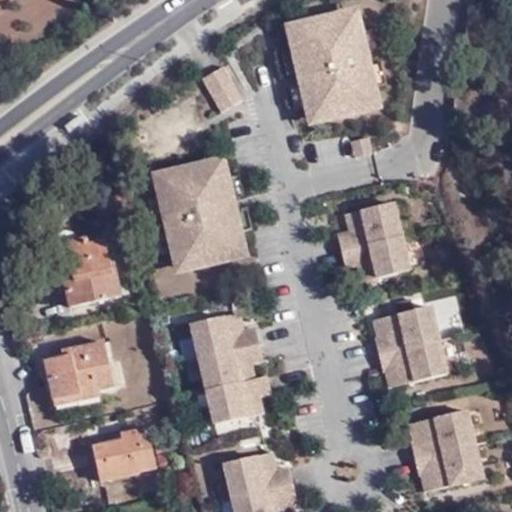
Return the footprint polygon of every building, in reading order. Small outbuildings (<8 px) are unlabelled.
[(308,119),(326,114),(328,121),(361,113),(360,106),(378,102),(375,86),(370,67),(366,52),(362,33),(358,16),(340,21),(338,14),(305,22),(306,29),(287,34),(292,53),(297,73),(300,86),(304,106),(308,119)] [(376,50),(372,30),(362,33),(366,52),(376,50)] [(297,73),(292,53),(283,55),(287,75),(297,73)] [(384,84),(380,65),(370,67),(375,86),(384,84)] [(223,68),(202,80),(221,113),(242,101),(223,68)] [(304,106),(300,86),(290,89),(295,108),(304,106)] [(371,154),(367,138),(351,142),(355,158),(371,154)] [(227,255),(246,250),(241,231),(236,211),(235,209),(233,198),(228,178),(225,166),(206,170),(205,164),(172,171),(173,178),(155,183),(158,199),(163,218),(167,232),(171,252),(175,268),(194,263),(195,270),(228,262),(227,255)] [(242,196),(238,176),(228,178),(233,198),(242,196)] [(163,218),(158,199),(149,201),(154,220),(163,218)] [(402,237),(393,204),(351,214),(356,232),(351,233),(338,236),(342,252),(402,237)] [(250,229),(246,209),(236,211),(241,231),(250,229)] [(356,232),(351,214),(346,215),(351,233),(356,232)] [(171,252),(167,232),(157,235),(162,254),(171,252)] [(410,272),(402,237),(342,252),(345,267),(359,264),(363,263),(368,281),(410,272)] [(122,299),(117,276),(110,278),(103,245),(89,248),(88,242),(67,246),(75,290),(67,292),(71,311),(122,299)] [(368,281),(363,263),(359,264),(363,283),(368,281)] [(439,341),(431,307),(379,319),(384,338),(379,339),(376,340),(379,355),(439,341)] [(243,333),(238,314),(233,315),(238,334),(243,333)] [(200,359),(260,345),(256,330),(243,333),(238,334),(233,315),(191,325),(200,359)] [(384,338),(379,319),(375,321),(379,339),(384,338)] [(448,375),(439,341),(379,355),(383,370),(387,370),(391,368),(396,387),(448,375)] [(249,382),(245,365),(250,363),(263,360),(260,345),(200,359),(207,392),(249,382)] [(44,359),(53,406),(99,395),(111,392),(102,347),(44,359)] [(254,380),(250,363),(245,365),(249,382),(254,380)] [(396,387),(391,368),(387,370),(391,388),(396,387)] [(258,416),(253,398),(258,396),(271,393),(267,377),(254,380),(249,382),(207,392),(216,426),(258,416)] [(99,395),(53,406),(54,413),(101,402),(99,395)] [(262,415),(258,396),(253,398),(258,416),(262,415)] [(475,444),(467,411),(416,424),(420,442),(415,443),(412,444),(415,458),(475,444)] [(420,442),(416,424),(411,424),(415,443),(420,442)] [(159,470),(151,429),(130,434),(132,442),(99,450),(106,486),(144,477),(143,474),(159,470)] [(483,478),(475,444),(415,458),(419,474),(422,474),(427,473),(432,491),(483,478)] [(276,472),(272,454),(267,455),(272,473),(276,472)] [(272,473),(267,455),(225,465),(233,498),(293,485),(290,469),(276,472),(272,473)] [(432,491),(427,473),(422,474),(427,492),(432,491)] [(284,503),(297,499),(293,485),(233,498),(236,511),(280,511),(279,504),(284,503)]
